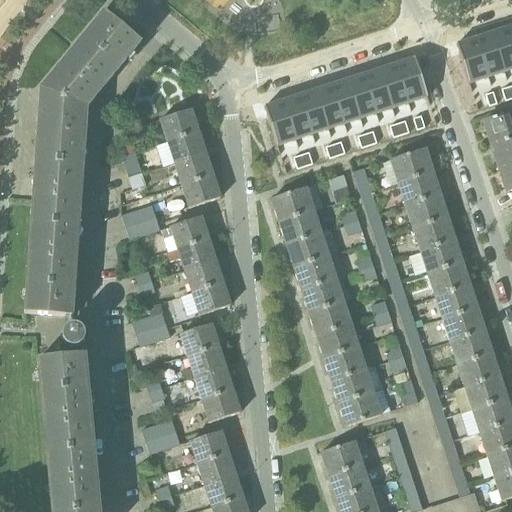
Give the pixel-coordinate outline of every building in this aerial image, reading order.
[(38,116),(34,183),(24,315),(71,319),(73,295),(68,294),(80,123),(86,123),(86,117),(82,114),(141,43),(104,13),(96,23),(101,27),(94,34),(50,87),(46,84),(40,90),(40,97),(39,97),(38,105),(39,105),(39,108),(38,108),(38,116)] [(511,44),(507,29),(491,34),(504,74),(511,71),(511,44)] [(491,34),(475,40),(488,79),(504,74),(491,34)] [(475,40),(456,46),(459,56),(469,85),(488,79),(475,40)] [(414,59),(395,65),(408,105),(427,99),(414,59)] [(395,65),(379,71),(392,110),(408,105),(395,65)] [(379,71),(363,76),(376,115),(392,110),(379,71)] [(363,76),(347,81),(360,121),(376,115),(363,76)] [(347,81),(331,86),(344,126),(360,121),(347,81)] [(331,86),(315,92),(328,131),(344,126),(331,86)] [(508,90),(500,92),(504,103),(511,100),(508,90)] [(315,92),(299,97),(312,136),(328,131),(315,92)] [(299,97),(283,102),(296,142),(312,136),(299,97)] [(482,98),(474,101),(477,112),(485,109),(482,98)] [(283,102),(264,108),(267,118),(277,148),(296,142),(283,102)] [(191,111),(160,122),(167,144),(198,134),(196,128),(198,127),(195,118),(193,119),(191,111)] [(511,115),(511,114),(483,123),(491,147),(511,139),(511,115)] [(430,115),(422,117),(426,129),(434,126),(430,115)] [(404,124),(396,126),(400,137),(407,135),(404,124)] [(396,126),(388,129),(392,140),(400,137),(396,126)] [(198,134),(167,144),(174,165),(174,166),(205,156),(201,144),(204,143),(201,134),(199,135),(198,134)] [(372,134),(364,137),(368,148),(375,145),(372,134)] [(364,137),(356,139),(360,150),(368,148),(364,137)] [(511,139),(491,147),(498,170),(511,165),(511,139)] [(340,145),(332,147),(336,158),(343,156),(340,145)] [(332,147),(324,150),(328,161),(336,158),(332,147)] [(425,151),(422,152),(390,162),(398,185),(433,173),(425,151)] [(123,158),(129,179),(141,175),(135,154),(123,158)] [(308,155),(300,158),(304,169),(311,166),(308,155)] [(205,156),(174,166),(181,187),(212,177),(212,176),(214,175),(211,166),(209,167),(205,156)] [(300,158),(292,160),(296,171),(304,169),(300,158)] [(511,165),(498,170),(506,194),(511,191),(511,165)] [(432,174),(397,185),(405,208),(440,197),(432,174)] [(145,187),(141,175),(129,179),(133,191),(145,187)] [(212,177),(181,187),(189,210),(220,200),(217,192),(220,192),(217,182),(214,183),(212,177)] [(343,178),(329,182),(332,193),(347,188),(343,178)] [(366,180),(355,183),(360,197),(371,194),(366,180)] [(271,200),(278,223),(313,212),(306,189),(271,200)] [(371,194),(360,197),(365,212),(375,208),(371,194)] [(440,197),(405,208),(412,231),(447,219),(440,197)] [(126,230),(156,220),(153,208),(123,218),(126,230)] [(321,235),(313,212),(278,223),(286,246),(321,235)] [(340,217),(343,228),(358,223),(355,212),(340,217)] [(201,219),(170,229),(177,252),(208,241),(206,235),(208,234),(205,226),(203,226),(201,219)] [(447,219),(412,231),(420,253),(455,242),(447,219)] [(130,241),(160,232),(156,220),(126,230),(130,241)] [(358,223),(343,228),(347,238),(362,233),(358,223)] [(381,225),(370,229),(375,243),(385,239),(381,225)] [(328,258),(321,235),(286,246),(293,269),(328,258)] [(385,239),(375,243),(380,257),(390,254),(385,239)] [(208,241),(177,252),(184,273),(215,263),(212,251),(214,251),(211,242),(209,242),(208,241)] [(455,242),(420,253),(427,276),(462,264),(455,242)] [(336,280),(328,258),(293,269),(301,292),(336,280)] [(355,263),(358,273),(373,268),(370,258),(355,263)] [(215,263),(184,273),(191,295),(223,285),(222,284),(224,283),(221,274),(219,275),(215,263)] [(462,264),(427,276),(434,299),(469,287),(462,264)] [(373,268),(358,273),(362,283),(377,279),(373,268)] [(396,271),(385,274),(390,288),(400,285),(396,271)] [(136,278),(139,287),(152,283),(149,273),(136,278)] [(343,303),(336,280),(301,292),(308,315),(343,303)] [(139,287),(141,293),(142,298),(155,294),(152,283),(139,287)] [(223,285),(191,295),(199,317),(230,307),(228,300),(230,299),(227,290),(225,291),(223,285)] [(400,285),(390,288),(395,302),(405,299),(400,285)] [(469,287),(434,299),(442,321),(477,310),(469,287)] [(350,326),(343,303),(308,315),(316,337),(350,326)] [(370,308),(373,318),(388,313),(384,303),(370,308)] [(477,310),(442,321),(449,344),(484,332),(477,310)] [(388,313),(373,318),(376,329),(392,324),(388,313)] [(131,324),(135,337),(165,328),(161,315),(131,324)] [(411,316),(400,319),(405,333),(415,330),(415,329),(414,327),(413,324),(411,316)] [(421,322),(413,324),(414,327),(415,329),(415,330),(423,327),(421,322)] [(218,341),(216,337),(215,333),(213,334),(211,326),(179,335),(187,357),(217,348),(215,342),(218,341)] [(323,360),(358,349),(350,326),(316,337),(323,360)] [(38,361),(51,511),(94,511),(82,381),(88,381),(84,342),(85,343),(85,341),(85,338),(85,337),(84,334),(84,333),(81,330),(79,328),(78,328),(75,327),(73,327),(72,327),(69,328),(67,330),(65,331),(64,333),(63,336),(63,338),(61,338),(63,359),(38,361)] [(138,349),(169,339),(165,328),(135,337),(138,349)] [(415,330),(405,333),(409,348),(420,344),(415,330)] [(484,332),(449,344),(457,367),(492,355),(484,332)] [(217,348),(187,357),(194,379),(225,370),(221,359),(223,358),(220,349),(218,350),(217,348)] [(358,349),(323,360),(331,383),(365,372),(358,349)] [(402,359),(399,349),(385,354),(388,364),(402,359)] [(492,355),(457,367),(464,389),(499,378),(492,355)] [(402,359),(388,364),(391,374),(406,369),(402,359)] [(425,361),(415,365),(420,379),(430,375),(425,361)] [(201,401),(232,392),(232,391),(234,390),(231,381),(229,382),(225,370),(194,379),(201,401)] [(338,406),(373,395),(365,372),(331,383),(338,406)] [(430,375),(420,379),(424,393),(435,390),(430,375)] [(499,378),(464,389),(471,412),(506,400),(499,378)] [(145,386),(148,394),(160,390),(157,382),(145,386)] [(160,390),(148,394),(151,405),(164,401),(160,390)] [(232,392),(201,401),(208,424),(239,414),(237,407),(239,406),(236,397),(234,398),(232,392)] [(399,398),(403,409),(417,405),(414,395),(413,394),(399,398)] [(377,406),(373,395),(338,406),(346,428),(380,416),(377,406)] [(511,417),(506,400),(471,412),(479,435),(511,423),(511,417)] [(440,406),(430,410),(435,424),(445,421),(440,406)] [(445,421),(435,424),(439,438),(450,435),(445,421)] [(141,433),(145,445),(175,435),(171,423),(141,433)] [(511,423),(479,435),(486,457),(511,448),(511,423)] [(395,430),(385,433),(390,448),(400,445),(395,430)] [(196,466),(227,455),(225,449),(228,449),(225,440),(222,441),(220,433),(189,443),(196,466)] [(148,457),(179,447),(175,435),(145,445),(148,457)] [(328,478),(362,467),(354,444),(320,455),(328,478)] [(511,448),(486,457),(494,480),(511,473),(511,448)] [(455,452),(445,455),(450,470),(460,466),(455,452)] [(403,453),(392,457),(397,471),(408,468),(403,453)] [(203,488),(234,477),(231,466),(233,465),(230,456),(228,457),(227,455),(196,466),(203,488)] [(460,466),(450,470),(454,484),(465,481),(460,466)] [(369,490),(362,467),(328,478),(336,501),(369,490)] [(511,473),(494,480),(501,503),(505,502),(511,499),(511,473)] [(410,476),(400,479),(405,494),(415,490),(410,476)] [(211,509),(242,499),(241,498),(244,497),(241,488),(238,489),(234,477),(203,488),(211,509)] [(158,503),(170,499),(167,489),(155,493),(158,503)] [(376,511),(369,490),(336,501),(339,511),(376,511)] [(460,500),(453,502),(455,511),(480,511),(474,495),(460,500)] [(170,499),(158,503),(160,511),(163,511),(173,509),(170,499)] [(244,506),(242,499),(211,509),(211,511),(248,511),(247,505),(244,506)] [(418,499),(407,502),(407,503),(410,511),(421,511),(422,511),(418,499)]
